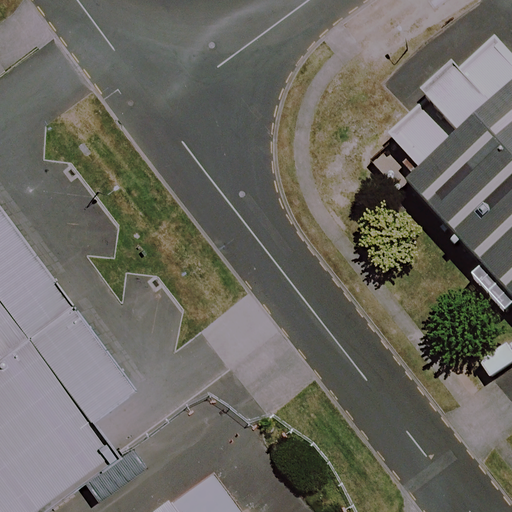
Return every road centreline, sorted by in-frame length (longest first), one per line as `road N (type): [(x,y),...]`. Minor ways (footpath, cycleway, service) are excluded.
road 1 (unclassified): [(160,111),(455,511)]
road 2 (unclassified): [(160,111),(311,0)]
road 3 (unclassified): [(78,0),(160,111)]
